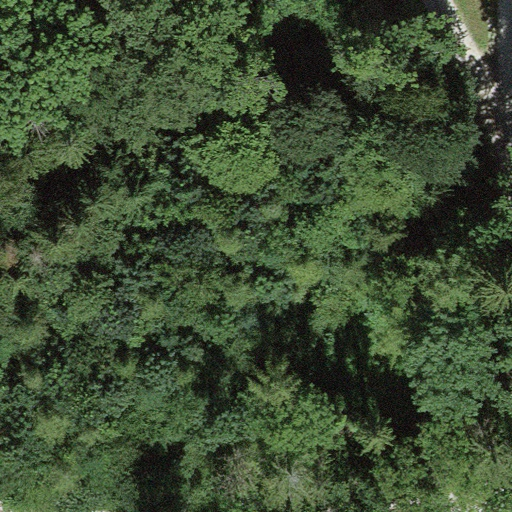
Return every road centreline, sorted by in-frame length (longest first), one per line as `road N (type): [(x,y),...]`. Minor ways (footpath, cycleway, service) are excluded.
road 1 (track): [(433,0),(511,158)]
road 2 (track): [(506,0),(494,121)]
